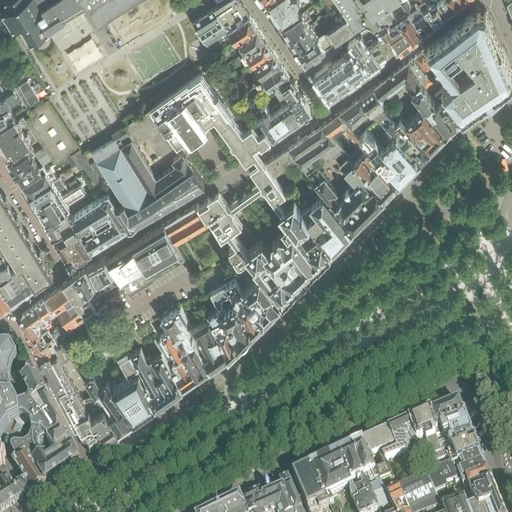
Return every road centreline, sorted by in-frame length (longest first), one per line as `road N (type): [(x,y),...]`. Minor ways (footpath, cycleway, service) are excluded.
road 1 (residential): [(138,511),(449,310),(476,309),(511,362)]
road 2 (residential): [(187,511),(455,380),(476,390),(511,511)]
road 3 (residential): [(502,218),(169,436)]
road 4 (residential): [(397,200),(246,356),(170,409),(169,436)]
road 5 (residential): [(66,272),(324,112)]
road 6 (residential): [(9,315),(90,466),(90,488)]
road 7 (residential): [(324,112),(479,0)]
road 8 (residential): [(511,97),(468,127),(397,200)]
road 9 (residential): [(250,0),(324,112)]
road 10 (residential): [(66,272),(0,168)]
